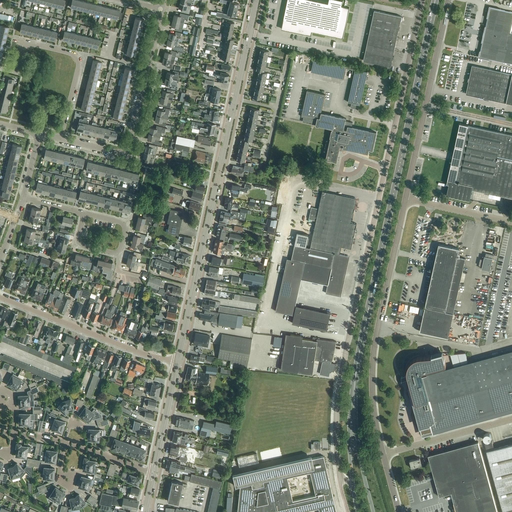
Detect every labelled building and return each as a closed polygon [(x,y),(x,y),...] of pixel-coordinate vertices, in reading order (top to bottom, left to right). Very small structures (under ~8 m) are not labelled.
[(64,0),(58,0),(57,7),(63,9),(65,0),(64,0)] [(72,0),(70,7),(76,9),(79,0),(77,0),(72,0)] [(229,5),(228,8),(237,10),(239,4),(236,3),(236,2),(229,0),(228,1),(223,0),(219,0),(219,2),(229,5)] [(343,38),(349,8),(342,6),(343,1),(338,0),(332,0),(332,4),(328,4),(311,0),(287,0),(287,2),(291,2),(286,26),(289,27),(292,28),(291,32),(311,36),(312,32),(343,38)] [(287,2),(281,29),(291,32),(292,28),(289,27),(286,26),(291,2),(287,2)] [(190,5),(180,3),(178,9),(184,10),(183,13),(189,14),(191,5),(190,5)] [(237,10),(228,8),(227,14),(236,17),(237,10)] [(511,32),(511,33),(511,25),(511,12),(490,8),(479,57),(496,60),(511,63),(511,32)] [(113,9),(111,18),(117,19),(119,10),(113,9)] [(396,41),(398,33),(400,24),(401,17),(374,11),(363,61),(391,67),(391,63),(392,60),(392,58),(394,50),(396,41)] [(174,15),(172,21),(184,23),(185,20),(184,19),(185,18),(188,19),(189,15),(180,13),(179,16),(174,15)] [(135,17),(134,24),(142,26),(143,24),(144,19),(142,19),(135,17)] [(184,23),(172,21),(171,26),(176,28),(176,30),(181,32),(183,27),(184,23)] [(20,32),(26,34),(28,25),(22,24),(20,32)] [(134,24),(132,30),(141,32),(142,28),(142,26),(134,24)] [(1,25),(0,27),(0,31),(8,33),(9,27),(8,27),(1,25)] [(63,40),(68,41),(70,33),(65,31),(65,30),(62,29),(60,35),(63,36),(62,40),(63,40)] [(132,30),(131,36),(139,38),(140,36),(141,32),(132,30)] [(51,31),(49,39),(55,41),(55,39),(57,33),(51,31)] [(169,33),(168,39),(179,42),(181,33),(175,32),(175,35),(169,33)] [(131,36),(129,42),(138,44),(139,40),(139,38),(131,36)] [(94,38),(92,47),(98,49),(98,47),(100,40),(94,38)] [(179,42),(168,39),(166,45),(172,46),(171,49),(177,50),(179,42)] [(129,42),(128,48),(136,50),(137,48),(138,44),(129,42)] [(136,50),(128,48),(126,55),(133,56),(135,57),(136,53),(136,50)] [(165,52),(163,58),(170,59),(174,60),(176,52),(171,50),(170,53),(165,52)] [(170,59),(163,58),(162,64),(167,65),(167,68),(172,69),(174,60),(170,59)] [(93,59),(92,66),(100,68),(102,62),(95,60),(93,59)] [(323,75),(343,79),(346,66),(326,61),(326,62),(323,75)] [(231,67),(222,65),(222,64),(216,62),(215,65),(216,65),(215,68),(218,69),(229,71),(230,70),(231,67),(230,67),(231,67)] [(92,66),(90,72),(99,74),(100,68),(92,66)] [(506,103),(511,104),(511,74),(472,66),(466,94),(506,103)] [(125,67),(124,74),(132,76),(133,74),(134,69),(132,69),(125,67)] [(348,102),(356,104),(355,109),(358,109),(359,105),(360,105),(367,72),(356,69),(356,68),(353,67),(352,73),(354,74),(348,102)] [(208,73),(208,74),(214,76),(228,79),(229,76),(228,76),(229,75),(220,73),(220,75),(213,73),(213,70),(206,68),(205,72),(208,73)] [(167,72),(165,78),(177,81),(179,72),(173,71),(172,74),(167,72)] [(90,72),(89,78),(97,81),(99,74),(90,72)] [(123,77),(122,80),(131,82),(132,78),(132,76),(124,74),(121,73),(120,76),(123,77)] [(214,76),(208,74),(208,75),(209,75),(208,77),(213,78),(219,80),(219,81),(227,83),(227,82),(228,82),(228,79),(214,76)] [(5,81),(4,85),(13,87),(14,80),(6,78),(5,78),(4,81),(5,81)] [(89,78),(87,85),(96,87),(97,81),(89,78)] [(177,81),(165,78),(164,84),(169,85),(169,88),(177,90),(178,87),(176,87),(177,85),(176,85),(177,81)] [(118,85),(121,86),(129,88),(130,86),(131,82),(122,80),(121,83),(119,83),(118,85)] [(4,88),(3,91),(11,93),(13,87),(4,85),(3,84),(2,87),(4,88)] [(87,85),(85,91),(94,93),(96,87),(87,85)] [(121,86),(119,92),(128,94),(129,90),(128,90),(129,88),(121,86)] [(206,93),(219,96),(221,89),(210,87),(208,94),(206,93)] [(162,91),(161,97),(172,99),(174,91),(168,89),(168,92),(162,91)] [(302,114),(308,116),(307,123),(309,123),(316,125),(316,126),(319,127),(319,125),(333,128),(332,131),(330,138),(330,141),(326,141),(324,151),(327,152),(326,160),(337,162),(340,147),(368,153),(369,150),(372,151),(376,133),(352,127),(353,123),(345,121),(346,119),(321,113),(325,94),(307,90),(302,114)] [(0,97),(9,100),(11,93),(3,91),(2,91),(1,94),(2,94),(1,98),(0,97)] [(85,91),(84,97),(93,99),(94,93),(85,91)] [(119,92),(118,98),(126,100),(127,98),(128,94),(119,92)] [(219,96),(206,93),(206,96),(208,97),(207,100),(204,99),(203,102),(199,101),(198,105),(209,107),(210,101),(218,103),(219,96)] [(0,104),(8,106),(9,100),(0,97),(0,100),(0,101),(0,102),(0,104)] [(84,97),(82,103),(91,105),(93,99),(84,97)] [(172,99),(161,97),(159,102),(165,104),(164,107),(170,108),(172,99)] [(118,98),(116,104),(125,107),(126,103),(125,103),(126,100),(118,98)] [(91,105),(82,103),(81,109),(83,110),(83,109),(90,111),(91,105)] [(116,104),(115,110),(123,113),(124,110),(125,107),(116,104)] [(158,109),(156,115),(167,118),(169,109),(164,108),(163,111),(158,109)] [(123,113),(115,110),(113,117),(119,118),(121,119),(123,115),(122,115),(123,113)] [(202,117),(216,121),(217,120),(217,118),(217,116),(199,112),(199,114),(202,115),(202,117)] [(167,127),(167,128),(170,128),(171,126),(166,125),(167,118),(156,115),(155,121),(160,122),(160,125),(167,127)] [(77,131),(83,132),(86,122),(83,121),(83,123),(79,122),(77,131)] [(83,132),(89,134),(92,125),(88,124),(88,122),(86,122),(83,132)] [(506,203),(505,208),(504,208),(510,209),(511,200),(511,134),(468,125),(459,123),(459,124),(453,156),(451,155),(450,158),(452,158),(451,162),(450,161),(450,162),(451,162),(446,184),(446,186),(448,186),(446,195),(470,200),(472,189),(506,197),(504,202),(506,203)] [(89,134),(96,136),(98,125),(96,124),(96,126),(92,125),(89,134)] [(96,136),(102,137),(104,128),(100,127),(101,125),(98,125),(96,136)] [(214,130),(195,125),(191,125),(191,128),(200,130),(200,129),(205,131),(205,133),(213,135),(213,134),(214,133),(215,132),(214,131),(214,130)] [(150,127),(149,133),(160,136),(161,132),(164,133),(165,131),(169,132),(170,128),(167,128),(167,129),(156,126),(156,129),(150,127)] [(102,137),(109,139),(111,128),(109,127),(108,129),(104,128),(102,137)] [(111,128),(109,139),(115,140),(117,131),(113,130),(114,129),(111,128)] [(160,136),(149,133),(147,139),(153,140),(152,143),(158,144),(159,140),(160,136)] [(175,143),(193,147),(195,139),(177,135),(175,143)] [(210,138),(198,136),(197,141),(202,142),(202,144),(210,146),(210,145),(211,143),(210,142),(211,140),(210,140),(209,139),(210,138)] [(174,150),(177,150),(188,153),(190,146),(175,143),(174,150)] [(10,149),(10,151),(20,154),(22,148),(13,145),(12,149),(10,149)] [(145,146),(144,152),(151,154),(155,155),(156,151),(157,146),(152,145),(151,147),(145,146)] [(47,161),(50,161),(53,151),(46,149),(44,158),(48,159),(47,161)] [(11,154),(10,158),(19,161),(20,154),(10,151),(9,154),(11,154)] [(53,160),(57,161),(59,152),(53,151),(50,161),(52,162),(53,160)] [(194,160),(205,163),(205,162),(210,163),(211,156),(207,155),(207,153),(196,151),(194,160)] [(60,164),(63,164),(65,154),(59,152),(57,161),(60,162),(60,164)] [(151,154),(144,152),(143,158),(145,158),(145,161),(153,163),(154,158),(155,155),(151,154)] [(66,163),(69,164),(72,155),(65,154),(63,164),(65,165),(66,163)] [(73,167),(75,168),(78,157),(72,155),(69,164),(73,165),(73,167)] [(78,157),(75,168),(78,168),(78,166),(82,167),(84,158),(78,157)] [(7,162),(6,164),(17,167),(19,161),(10,158),(9,162),(7,162)] [(89,173),(92,174),(94,163),(88,161),(86,170),(89,171),(89,173)] [(95,172),(98,173),(101,164),(94,163),(92,174),(94,174),(95,172)] [(8,167),(7,171),(16,173),(17,167),(6,164),(6,167),(8,167)] [(102,176),(104,177),(107,166),(101,164),(98,173),(102,174),(102,176)] [(251,166),(248,166),(244,165),(244,168),(233,166),(232,168),(231,173),(234,173),(234,175),(242,176),(244,170),(252,172),(253,167),(251,166)] [(107,176),(111,177),(113,168),(107,166),(104,177),(107,177),(107,176)] [(114,179),(117,180),(120,169),(113,168),(111,177),(115,177),(114,179)] [(120,179),(124,180),(126,171),(120,169),(117,180),(120,181),(120,179)] [(4,174),(3,177),(14,180),(16,173),(7,171),(6,175),(4,174)] [(127,182),(130,183),(132,172),(126,171),(124,180),(128,181),(127,182)] [(132,172),(130,183),(132,184),(133,182),(137,183),(139,174),(132,172)] [(4,180),(4,184),(12,186),(14,180),(3,177),(3,179),(4,180)] [(195,188),(194,190),(203,192),(203,191),(204,191),(204,189),(203,189),(204,186),(198,184),(198,183),(191,182),(192,179),(184,178),(183,181),(190,183),(189,187),(195,188)] [(35,192),(42,193),(45,182),(42,182),(42,184),(38,183),(37,184),(36,188),(35,192)] [(42,193),(48,195),(50,186),(47,185),(47,183),(45,182),(42,193)] [(1,187),(0,190),(11,192),(12,186),(4,184),(3,188),(1,187)] [(232,196),(238,197),(239,191),(243,192),(243,191),(246,192),(247,188),(251,189),(251,185),(245,184),(244,188),(240,187),(240,186),(232,185),(231,188),(230,188),(230,190),(231,190),(230,191),(233,192),(232,196)] [(48,195),(55,196),(57,186),(55,185),(54,187),(50,186),(48,195)] [(55,196),(61,198),(63,189),(59,188),(60,186),(57,186),(55,196)] [(61,198),(67,199),(70,189),(67,188),(67,190),(63,189),(61,198)] [(172,193),(181,196),(183,191),(173,188),(172,193)] [(70,189),(67,199),(74,201),(76,192),(72,191),(73,189),(70,189)] [(11,192),(0,190),(0,192),(1,193),(0,197),(9,199),(11,192)] [(78,200),(85,202),(87,191),(85,190),(84,192),(80,191),(78,200)] [(85,202),(91,203),(93,194),(89,193),(90,192),(87,191),(85,202)] [(190,198),(198,201),(198,200),(201,200),(203,194),(193,191),(190,198)] [(353,218),(357,199),(322,191),(311,243),(341,250),(341,247),(351,249),(355,229),(356,229),(357,224),(352,223),(353,218)] [(91,203),(97,205),(100,194),(97,193),(97,195),(93,194),(91,203)] [(97,205),(104,206),(106,197),(102,197),(103,195),(100,194),(97,205)] [(104,206),(110,208),(113,197),(110,197),(110,198),(106,197),(104,206)] [(110,208),(116,210),(119,201),(115,200),(115,198),(113,197),(110,208)] [(224,203),(225,203),(224,207),(231,209),(236,209),(236,208),(238,208),(239,205),(232,203),(233,199),(225,198),(224,203)] [(116,210),(123,211),(125,200),(123,200),(122,202),(119,201),(116,210)] [(125,200),(123,211),(129,213),(131,204),(128,203),(128,201),(125,200)] [(198,211),(200,204),(191,201),(190,202),(187,200),(184,207),(188,208),(198,211)] [(33,207),(31,214),(38,216),(40,209),(33,207)] [(315,221),(317,209),(311,207),(309,219),(315,221)] [(180,219),(181,212),(170,209),(167,223),(169,224),(167,233),(178,236),(182,219),(180,219)] [(221,210),(220,217),(221,217),(228,218),(229,217),(239,219),(240,212),(238,212),(230,211),(230,212),(221,210)] [(38,216),(31,214),(29,221),(37,223),(38,219),(41,220),(42,217),(38,216)] [(144,218),(138,216),(137,222),(148,225),(149,222),(151,222),(153,216),(145,214),(144,218)] [(58,227),(63,228),(65,224),(71,226),(73,219),(63,216),(62,222),(59,221),(58,223),(57,226),(58,226),(58,227)] [(221,217),(220,217),(219,221),(219,223),(226,225),(226,223),(227,224),(228,221),(230,221),(229,225),(233,225),(234,220),(232,219),(231,219),(228,219),(228,218),(221,217)] [(43,225),(43,228),(48,230),(51,219),(48,218),(46,226),(43,225)] [(148,225),(137,222),(135,228),(141,229),(140,232),(146,234),(148,225)] [(27,229),(26,235),(37,238),(38,235),(34,234),(35,231),(27,229)] [(217,229),(216,236),(224,238),(223,240),(229,241),(233,242),(234,240),(240,241),(241,238),(242,235),(235,234),(230,233),(229,237),(225,236),(226,231),(217,229)] [(57,233),(55,243),(58,244),(66,245),(67,243),(68,243),(69,239),(64,238),(65,235),(57,233)] [(134,235),(132,241),(143,244),(145,235),(140,234),(139,236),(134,235)] [(41,246),(44,247),(46,240),(40,239),(37,238),(26,235),(24,242),(34,245),(35,242),(39,243),(39,242),(42,243),(41,246)] [(182,244),(183,244),(184,245),(185,245),(186,244),(191,245),(192,239),(184,237),(179,236),(178,240),(183,241),(182,244)] [(215,245),(214,246),(224,248),(224,246),(226,246),(226,248),(232,250),(232,249),(233,250),(234,247),(222,245),(223,241),(216,239),(215,242),(215,243),(214,244),(215,245)] [(143,244),(132,241),(131,247),(136,248),(136,251),(141,252),(143,244)] [(58,244),(55,243),(54,245),(58,246),(57,250),(65,252),(66,245),(58,244)] [(275,311),(293,315),(301,279),(328,285),(326,293),(341,297),(349,256),(340,254),(341,250),(311,243),(310,248),(294,245),(291,259),(287,259),(275,310),(275,311)] [(458,254),(459,249),(439,244),(420,331),(448,337),(465,259),(459,257),(460,254),(458,254)] [(224,248),(214,246),(214,249),(213,249),(213,250),(213,251),(213,252),(220,254),(221,250),(225,251),(232,252),(232,250),(226,248),(226,246),(224,246),(224,248)] [(170,255),(173,256),(188,259),(189,255),(170,250),(169,255),(170,255)] [(129,254),(128,259),(135,261),(136,258),(140,259),(141,254),(135,252),(135,255),(129,254)] [(75,265),(80,266),(83,256),(76,254),(74,260),(71,260),(70,265),(75,266),(75,265)] [(188,259),(173,256),(170,255),(169,258),(172,259),(176,260),(176,261),(187,264),(188,259)] [(83,256),(80,266),(85,267),(84,268),(90,270),(91,263),(88,262),(90,258),(83,256)] [(482,269),(490,271),(493,258),(484,256),(482,269)] [(211,263),(219,265),(220,262),(223,262),(223,263),(229,264),(229,261),(233,262),(234,259),(230,258),(224,257),(224,260),(221,259),(213,257),(211,263)] [(50,261),(45,259),(42,258),(39,264),(48,268),(50,261)] [(170,263),(156,258),(153,267),(167,272),(170,263)] [(135,261),(128,259),(126,265),(132,267),(131,269),(137,271),(139,262),(135,261)] [(53,268),(57,269),(59,264),(55,262),(51,260),(48,267),(53,268)] [(98,267),(103,268),(105,261),(98,260),(96,266),(94,265),(92,270),(97,271),(98,267)] [(103,268),(102,272),(107,274),(106,278),(111,279),(113,270),(110,269),(112,263),(105,261),(103,268)] [(172,274),(181,277),(181,276),(184,276),(186,270),(174,267),(172,274)] [(222,274),(223,268),(219,268),(219,269),(209,267),(208,273),(213,274),(213,277),(217,278),(218,273),(222,274)] [(6,271),(5,276),(6,277),(5,280),(6,280),(4,285),(7,286),(7,287),(9,288),(9,287),(10,287),(12,282),(13,282),(14,280),(10,278),(12,274),(6,271)] [(242,284),(262,288),(264,276),(259,275),(259,276),(244,273),(242,284)] [(25,277),(21,275),(15,289),(16,290),(15,290),(18,291),(20,291),(25,277)] [(147,285),(154,288),(158,289),(161,280),(150,276),(147,285)] [(30,279),(25,277),(20,291),(21,292),(21,293),(24,294),(24,293),(25,293),(30,279)] [(34,297),(36,298),(41,284),(37,282),(35,288),(34,288),(34,289),(33,290),(33,291),(31,296),(32,296),(32,297),(33,298),(34,297)] [(41,284),(36,298),(38,299),(39,300),(40,300),(41,300),(43,295),(43,294),(43,293),(44,292),(46,294),(48,289),(45,287),(46,286),(41,284)] [(166,292),(180,294),(180,293),(181,292),(180,291),(181,288),(176,287),(176,286),(168,284),(166,292)] [(71,295),(77,298),(81,291),(74,288),(71,295)] [(53,296),(49,307),(53,308),(58,294),(59,295),(60,291),(55,289),(53,294),(53,296)] [(81,296),(88,299),(90,292),(83,290),(81,296)] [(49,293),(45,305),(49,307),(53,296),(53,294),(49,293)] [(58,294),(53,308),(57,310),(62,298),(59,298),(60,295),(59,295),(58,294)] [(165,298),(169,299),(168,302),(176,304),(178,299),(175,298),(175,297),(166,295),(165,298)] [(60,310),(59,311),(64,313),(64,312),(66,312),(71,299),(64,297),(59,310),(60,310)] [(84,317),(87,318),(88,318),(91,310),(89,310),(90,307),(91,307),(92,304),(91,303),(93,298),(90,297),(86,308),(83,316),(85,317),(84,317)] [(214,307),(214,306),(215,301),(209,300),(209,303),(202,301),(201,306),(203,306),(202,308),(209,309),(209,306),(214,307)] [(80,313),(83,305),(76,303),(72,315),(73,315),(72,316),(79,319),(81,314),(80,313)] [(99,314),(96,313),(98,309),(100,304),(97,303),(95,308),(96,308),(94,312),(93,311),(90,319),(93,320),(93,321),(94,321),(95,321),(96,321),(99,314)] [(162,304),(161,310),(166,311),(166,307),(168,308),(167,310),(176,312),(176,311),(177,311),(177,309),(176,309),(177,307),(168,305),(168,304),(163,303),(163,304),(162,304)] [(297,305),(294,323),(327,330),(331,313),(297,305)] [(103,324),(104,325),(110,312),(110,310),(107,309),(105,316),(103,315),(100,323),(101,324),(102,324),(103,324)] [(166,311),(161,310),(160,310),(159,315),(156,315),(155,318),(162,319),(162,316),(166,317),(166,318),(167,318),(168,319),(169,318),(174,319),(175,318),(175,317),(175,316),(176,313),(166,311)] [(224,313),(221,312),(218,312),(218,313),(205,311),(204,314),(200,313),(199,319),(213,322),(213,321),(218,322),(218,325),(241,328),(243,316),(240,315),(237,315),(235,314),(232,314),(229,314),(227,313),(224,313)] [(8,324),(14,326),(16,321),(14,321),(17,314),(13,312),(8,324)] [(110,312),(104,325),(106,325),(106,326),(108,327),(108,326),(109,327),(112,319),(110,318),(112,313),(110,312)] [(112,328),(117,330),(123,316),(124,313),(121,312),(120,315),(117,321),(116,320),(112,328)] [(123,316),(117,330),(122,332),(125,324),(123,324),(126,317),(123,316)] [(166,329),(172,330),(172,329),(173,329),(173,327),(172,327),(173,324),(165,322),(165,320),(160,319),(159,324),(164,325),(163,328),(164,328),(164,329),(166,329)] [(40,325),(41,323),(35,320),(30,333),(37,336),(41,326),(40,325)] [(127,334),(129,335),(135,321),(132,320),(129,326),(127,325),(124,333),(125,333),(126,334),(127,334)] [(135,321),(129,335),(131,336),(132,336),(133,336),(134,337),(137,329),(135,328),(138,322),(137,322),(135,321)] [(137,338),(139,339),(140,339),(142,334),(143,334),(143,333),(146,334),(149,327),(148,327),(146,326),(145,328),(143,326),(141,331),(139,330),(136,338),(137,338)] [(49,342),(54,330),(48,328),(46,331),(44,335),(42,339),(45,340),(45,341),(49,342)] [(49,342),(47,346),(50,347),(52,344),(54,339),(57,340),(59,336),(58,336),(59,332),(54,330),(49,342)] [(27,333),(28,333),(27,333),(27,332),(25,332),(23,332),(19,342),(25,344),(29,334),(27,333)] [(207,347),(210,336),(196,333),(193,344),(198,345),(197,347),(201,348),(202,346),(207,347)] [(218,358),(230,360),(230,363),(247,366),(249,356),(251,345),(252,340),(222,334),(218,358)] [(317,367),(314,366),(315,360),(322,362),(320,374),(329,376),(330,372),(330,371),(334,372),(335,364),(332,363),(331,363),(330,363),(330,361),(332,362),(336,342),(317,339),(316,341),(302,339),(303,336),(286,334),(281,370),(313,375),(313,373),(316,373),(317,367)] [(63,361),(70,364),(73,356),(72,356),(76,345),(73,343),(75,339),(66,335),(64,341),(70,343),(69,346),(66,353),(63,361)] [(76,355),(76,354),(74,359),(79,361),(82,353),(80,352),(83,342),(82,342),(82,341),(81,341),(81,340),(80,340),(80,341),(79,341),(78,341),(74,351),(77,352),(76,355)] [(88,345),(85,352),(88,353),(86,358),(89,360),(91,354),(94,347),(92,346),(92,345),(89,344),(89,345),(88,345)] [(94,362),(96,364),(102,350),(100,349),(99,348),(98,348),(97,348),(94,356),(96,356),(94,362)] [(102,350),(96,364),(100,365),(102,359),(104,359),(107,352),(106,351),(105,350),(104,350),(102,350)] [(499,415),(498,415),(511,411),(511,350),(429,373),(429,370),(446,365),(443,355),(442,352),(432,355),(432,356),(420,357),(419,357),(418,357),(417,358),(415,358),(414,359),(413,359),(413,360),(412,361),(411,361),(410,362),(409,363),(409,364),(408,365),(408,366),(407,368),(407,369),(407,371),(407,372),(407,373),(407,374),(407,375),(401,377),(401,382),(406,380),(409,381),(410,386),(409,387),(422,436),(478,421),(499,415)] [(113,354),(112,354),(113,353),(111,353),(110,353),(108,352),(103,367),(107,368),(108,365),(109,366),(111,361),(112,359),(113,354)] [(110,370),(115,372),(117,367),(118,367),(122,357),(121,357),(119,356),(118,356),(116,355),(110,370)] [(122,366),(120,370),(124,371),(126,368),(127,368),(127,367),(128,368),(129,366),(128,366),(130,361),(129,360),(127,359),(124,358),(122,366)] [(144,369),(145,366),(136,363),(133,371),(130,370),(128,375),(133,377),(137,369),(143,372),(145,373),(146,370),(144,369)] [(188,367),(186,374),(194,375),(196,369),(188,367)] [(194,375),(186,374),(185,380),(196,381),(195,384),(208,385),(209,374),(197,373),(197,375),(194,375)] [(7,384),(12,387),(18,377),(13,374),(7,384)] [(18,377),(12,387),(17,390),(23,379),(18,377)] [(147,389),(151,389),(159,391),(161,384),(152,383),(149,382),(147,389)] [(124,388),(122,393),(128,396),(130,397),(132,391),(131,391),(124,388)] [(151,389),(150,392),(147,392),(146,395),(150,395),(149,396),(158,398),(159,391),(151,389)] [(151,400),(151,399),(145,398),(143,404),(148,406),(149,406),(150,406),(155,407),(155,406),(156,406),(156,405),(156,404),(156,401),(151,400)] [(71,399),(63,402),(69,411),(74,409),(71,399)] [(69,411),(63,402),(58,407),(65,414),(69,411)] [(120,406),(118,411),(128,416),(131,411),(120,406)] [(79,416),(84,419),(90,410),(85,407),(79,416)] [(142,408),(140,412),(144,413),(145,413),(145,414),(144,417),(145,418),(147,419),(148,418),(152,419),(153,419),(153,418),(154,417),(153,416),(153,415),(154,413),(153,413),(147,411),(147,410),(142,408)] [(90,410),(84,419),(88,422),(91,419),(93,420),(102,417),(101,415),(94,409),(92,412),(90,410)] [(176,417),(176,421),(177,421),(177,422),(189,424),(193,425),(194,421),(176,417)] [(55,419),(53,424),(63,427),(65,422),(55,419)] [(150,430),(139,427),(140,422),(134,420),(132,430),(136,432),(136,435),(140,436),(140,435),(143,436),(143,435),(149,436),(150,435),(150,434),(149,433),(150,430)] [(177,421),(176,421),(175,426),(192,430),(193,425),(189,424),(177,422),(177,421)] [(202,427),(233,434),(235,427),(231,426),(232,425),(216,421),(215,424),(204,421),(202,427)] [(63,427),(53,424),(53,427),(50,426),(49,429),(58,432),(58,433),(61,434),(61,433),(62,433),(63,427)] [(173,435),(173,437),(175,438),(176,437),(181,438),(187,440),(188,435),(185,434),(184,437),(181,436),(182,433),(174,432),(173,432),(173,435)] [(111,449),(116,451),(120,441),(115,439),(111,449)] [(119,451),(122,452),(125,443),(120,441),(116,451),(117,451),(117,450),(119,450),(119,451)] [(497,511),(478,442),(428,456),(439,497),(451,493),(456,511),(497,511)] [(485,444),(486,450),(494,448),(492,442),(485,444)] [(125,453),(127,453),(130,444),(125,443),(122,452),(125,453)] [(17,451),(27,452),(30,453),(31,447),(21,446),(21,444),(17,444),(16,448),(17,448),(17,451)] [(129,455),(132,456),(135,446),(130,444),(127,453),(129,454),(129,455)] [(511,511),(511,444),(487,451),(487,452),(503,511),(511,511)] [(180,447),(171,445),(169,454),(176,455),(176,457),(179,458),(179,461),(186,462),(187,457),(184,457),(186,448),(180,447)] [(135,456),(137,457),(140,448),(135,446),(132,456),(135,457),(135,456)] [(140,448),(137,457),(140,458),(140,459),(144,460),(144,456),(143,456),(146,450),(140,448)] [(323,456),(312,459),(311,456),(232,475),(235,486),(240,485),(237,511),(301,511),(318,508),(318,511),(336,511),(323,456)] [(85,462),(84,465),(94,467),(95,465),(98,465),(98,462),(89,460),(89,459),(84,458),(84,462),(85,462)] [(415,467),(422,465),(419,458),(409,461),(412,470),(416,468),(415,467)] [(168,459),(166,465),(185,469),(185,467),(180,465),(180,462),(168,459)] [(17,463),(13,467),(20,478),(26,472),(31,477),(31,468),(27,467),(24,470),(17,463)] [(190,472),(191,469),(191,468),(185,467),(185,469),(166,465),(165,470),(178,473),(179,470),(190,473),(190,472)] [(19,476),(13,467),(9,468),(12,478),(19,476)] [(128,478),(127,481),(138,485),(139,480),(141,481),(141,477),(137,476),(137,477),(123,472),(122,476),(128,478)] [(82,477),(80,482),(90,485),(92,479),(82,477)] [(210,487),(213,487),(220,489),(222,481),(212,479),(210,487)] [(167,501),(178,503),(183,483),(172,481),(167,501)] [(90,485),(80,482),(79,487),(88,490),(90,485)] [(123,489),(130,490),(130,493),(138,495),(138,494),(139,494),(139,492),(138,492),(139,489),(123,486),(123,489)] [(60,490),(56,487),(48,499),(53,502),(55,499),(60,490)] [(60,490),(55,499),(57,501),(55,503),(58,505),(65,493),(60,490)] [(111,507),(112,504),(113,495),(102,493),(99,504),(111,507)] [(79,495),(75,498),(80,507),(86,502),(79,495)] [(113,495),(112,504),(118,506),(136,509),(137,500),(120,497),(113,495)] [(75,498),(70,499),(72,509),(68,510),(68,511),(74,511),(80,511),(79,508),(80,507),(75,498)]
